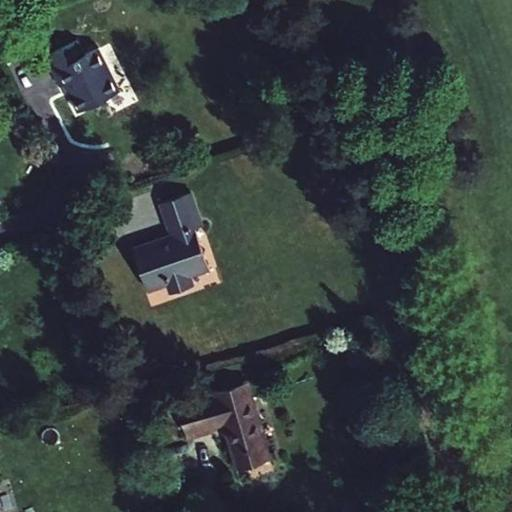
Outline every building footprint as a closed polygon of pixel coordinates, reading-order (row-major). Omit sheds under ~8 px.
[(65,84),(80,113),(120,92),(99,48),(84,55),(77,41),(47,55),(62,85),(65,84)] [(148,292),(166,286),(170,295),(192,287),(189,278),(208,271),(194,229),(200,226),(189,193),(161,203),(171,236),(134,250),(148,292)] [(210,429),(223,425),(228,423),(240,467),(266,459),(255,422),(259,420),(247,382),(212,392),(214,397),(178,407),(187,439),(211,432),(210,429)] [(270,458),(259,420),(255,422),(266,459),(270,458)] [(228,423),(223,425),(236,468),(240,467),(228,423)]
